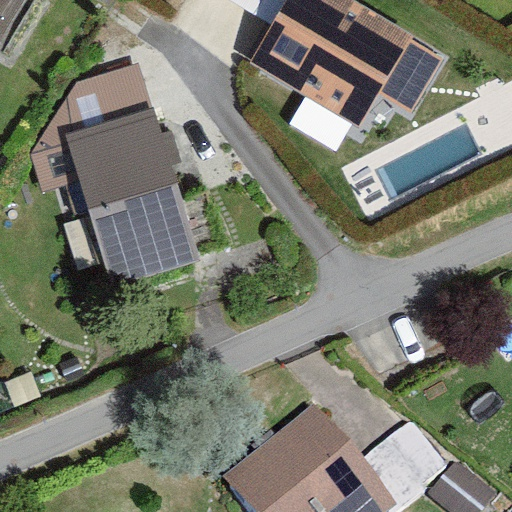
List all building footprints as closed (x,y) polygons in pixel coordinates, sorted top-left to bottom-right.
[(0,0),(0,34),(19,0),(0,0)] [(239,0),(255,9),(259,0),(239,0)] [(414,30),(362,0),(282,0),(249,58),(359,121),(378,89),(414,109),(446,54),(411,35),(414,30)] [(65,127),(155,101),(139,60),(80,78),(31,150),(42,189),(81,179),(65,127)] [(155,101),(65,127),(81,179),(111,280),(200,253),(155,101)] [(392,511),(394,511),(316,418),(230,491),(248,511),(392,511)] [(460,463),(432,494),(451,511),(484,511),(498,497),(460,463)]
